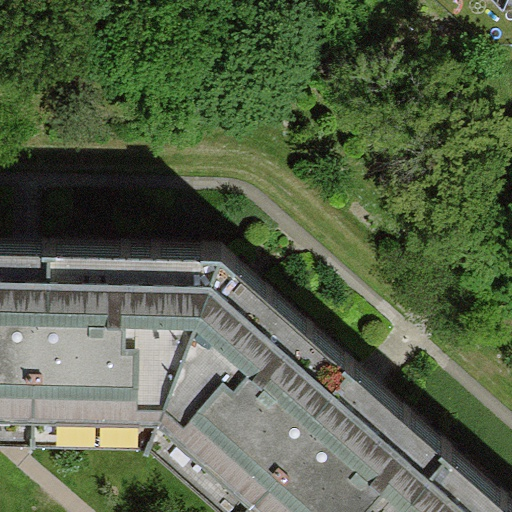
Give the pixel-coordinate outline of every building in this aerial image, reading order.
[(51,236),(0,235),(0,426),(34,427),(37,298),(50,298),(51,236)] [(223,242),(51,236),(50,298),(37,298),(34,427),(149,431),(223,242)] [(275,287),(223,242),(149,431),(235,505),(321,408),(312,399),(352,354),(275,287)] [(450,439),(352,354),(312,399),(321,408),(235,505),(243,511),(402,511),(420,491),(411,483),(450,439)] [(511,511),(511,493),(450,439),(411,483),(420,491),(402,511),(511,511)]
